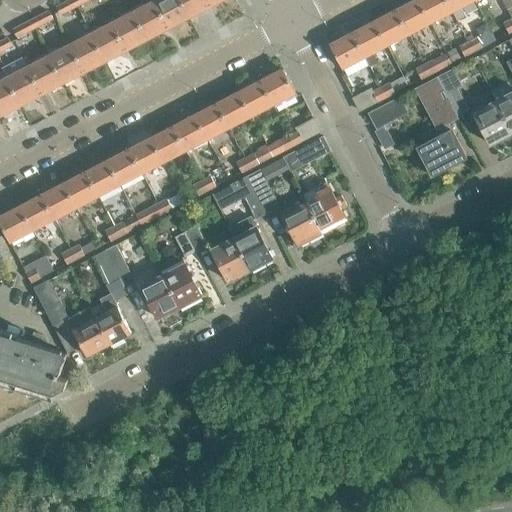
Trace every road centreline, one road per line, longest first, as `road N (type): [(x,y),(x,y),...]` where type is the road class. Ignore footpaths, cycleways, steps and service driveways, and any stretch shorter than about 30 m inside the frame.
road 1 (residential): [(67,411),(403,238)]
road 2 (residential): [(0,173),(291,21)]
road 3 (residential): [(403,238),(291,21)]
road 4 (residential): [(403,238),(511,181)]
